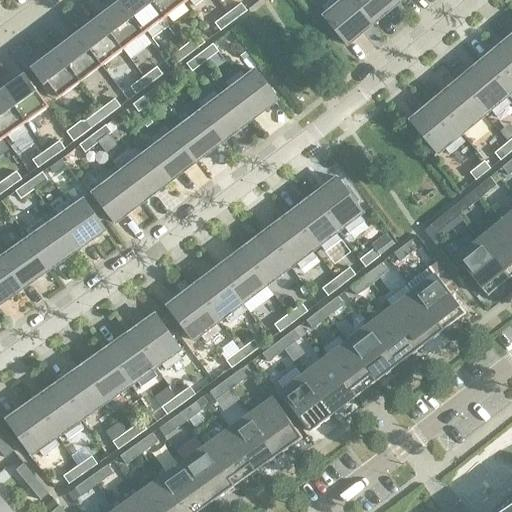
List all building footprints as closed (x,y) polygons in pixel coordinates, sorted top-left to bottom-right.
[(165,18),(151,0),(120,0),(119,1),(144,34),(145,33),(145,32),(147,31),(152,38),(167,27),(162,19),(164,18),(164,19),(165,18)] [(186,2),(184,0),(151,0),(165,18),(166,17),(166,16),(185,2),(185,3),(186,2)] [(375,23),(355,0),(342,0),(342,1),(341,0),(329,0),(321,7),(327,13),(323,16),(324,17),(325,17),(347,43),(346,44),(347,45),(349,44),(347,41),(360,30),(361,32),(362,33),(375,23)] [(400,1),(399,0),(355,0),(375,23),(375,22),(373,19),(386,9),(387,11),(388,12),(400,1)] [(144,34),(119,1),(121,4),(110,13),(108,11),(109,10),(108,9),(98,17),(123,50),(124,49),(124,48),(143,34),(143,35),(144,34)] [(241,3),(228,13),(234,21),(247,11),(241,3)] [(234,21),(228,13),(215,23),(220,31),(234,21)] [(123,50),(98,17),(97,17),(100,20),(89,29),(87,26),(88,26),(87,25),(77,33),(102,66),(103,65),(102,64),(122,50),(122,51),(123,50)] [(102,66),(77,33),(76,33),(79,36),(68,44),(66,42),(67,42),(66,41),(56,49),(81,82),(82,81),(81,80),(84,79),(99,68),(101,66),(101,67),(102,66)] [(199,35),(186,45),(192,53),(205,43),(199,35)] [(511,40),(506,45),(504,42),(503,43),(511,53),(511,40)] [(511,53),(503,43),(493,51),(493,52),(494,52),(496,54),(483,64),(481,61),(480,62),(508,96),(511,92),(511,53)] [(219,52),(213,44),(200,54),(206,62),(219,52)] [(192,53),(186,45),(172,55),(178,63),(192,53)] [(243,48),(238,52),(243,60),(249,56),(243,48)] [(81,82),(56,49),(55,49),(58,52),(47,60),(45,58),(46,58),(45,57),(30,68),(44,86),(48,83),(59,98),(61,97),(60,96),(79,82),(80,82),(81,82)] [(206,62),(200,54),(186,64),(192,72),(206,62)] [(508,96),(480,62),(470,70),(470,71),(471,71),(473,73),(460,83),(458,80),(457,81),(485,115),(491,110),(496,116),(511,103),(506,97),(508,96)] [(157,67),(144,77),(149,85),(163,74),(157,67)] [(245,77),(244,76),(240,71),(225,83),(230,89),(227,91),(250,121),(251,121),(249,117),(262,107),(264,109),(263,110),(264,111),(279,100),(277,98),(277,99),(256,71),(257,71),(256,69),(245,77)] [(25,73),(23,74),(25,77),(14,85),(13,83),(12,82),(2,89),(26,123),(27,122),(27,121),(45,110),(46,107),(47,108),(49,107),(25,73)] [(149,85),(144,77),(130,87),(136,95),(149,85)] [(485,115),(457,81),(446,89),(447,90),(448,90),(449,92),(437,102),(434,99),(434,100),(462,134),(485,115)] [(165,92),(159,84),(146,94),(152,102),(165,92)] [(26,123),(2,89),(4,93),(0,95),(0,131),(5,138),(6,137),(5,136),(7,135),(12,142),(28,132),(23,124),(25,123),(25,124),(26,123)] [(250,121),(227,91),(218,97),(214,91),(198,103),(203,109),(201,111),(224,141),(222,138),(235,128),(237,130),(237,131),(250,121)] [(152,102),(146,94),(133,104),(139,112),(152,102)] [(115,99),(101,109),(107,116),(121,106),(115,99)] [(462,134),(434,100),(423,109),(424,110),(425,109),(426,111),(414,121),(411,119),(409,120),(410,122),(411,121),(437,152),(436,153),(437,154),(445,148),(450,154),(465,142),(460,136),(462,134)] [(107,116),(101,109),(88,119),(94,126),(107,116)] [(224,141),(201,111),(174,131),(197,162),(197,161),(195,158),(209,148),(210,150),(210,151),(224,141)] [(111,132),(106,125),(92,135),(98,142),(111,132)] [(197,162),(174,131),(147,151),(170,182),(171,181),(168,178),(182,168),(183,170),(184,171),(197,162)] [(98,142),(92,135),(79,145),(85,153),(98,142)] [(59,141),(46,150),(51,158),(65,149),(59,141)] [(511,151),(511,147),(508,142),(494,153),(501,161),(511,151)] [(51,158),(46,150),(32,160),(38,168),(51,158)] [(170,182),(147,151),(120,172),(143,202),(144,202),(142,198),(155,188),(156,190),(156,191),(157,192),(170,182)] [(56,175),(67,167),(61,159),(50,167),(56,175)] [(484,161),(470,173),(476,180),(490,169),(484,161)] [(16,171),(3,181),(8,189),(22,179),(16,171)] [(48,180),(42,172),(29,182),(34,190),(48,180)] [(143,202),(120,172),(92,193),(93,194),(94,194),(115,222),(114,222),(115,223),(117,222),(115,219),(118,216),(128,209),(130,211),(129,211),(130,212),(143,202)] [(313,196),(312,196),(338,232),(344,227),(349,233),(365,222),(360,215),(364,212),(363,211),(362,212),(355,202),(359,199),(348,186),(345,188),(338,179),(337,177),(325,186),(326,187),(328,189),(315,199),(313,196)] [(493,188),(487,179),(474,189),(481,198),(493,188)] [(0,194),(8,189),(3,181),(0,182),(0,194)] [(34,190),(29,182),(15,191),(21,199),(34,190)] [(481,198),(474,189),(462,199),(468,208),(481,198)] [(338,232),(312,196),(301,205),(302,206),(302,205),(304,207),(291,217),(289,214),(288,214),(314,250),(321,245),(325,251),(341,240),(336,233),(338,232)] [(73,206),(73,205),(69,200),(53,211),(57,218),(55,219),(77,250),(78,250),(76,247),(89,237),(91,239),(90,239),(91,240),(106,230),(105,229),(104,229),(84,201),(85,200),(84,199),(73,206)] [(314,250),(288,214),(277,223),(278,224),(279,223),(280,225),(267,235),(265,232),(264,233),(291,268),(297,263),(301,269),(317,258),(312,251),(314,250)] [(450,223),(443,215),(431,225),(437,233),(450,223)] [(511,216),(502,224),(511,235),(511,216)] [(25,231),(29,236),(30,237),(28,239),(50,270),(50,269),(48,266),(62,256),(63,258),(63,259),(64,260),(77,250),(55,219),(46,226),(41,219),(25,231)] [(511,276),(511,235),(502,224),(481,241),(510,278),(511,276)] [(291,268),(264,233),(253,241),(254,242),(255,241),(256,243),(243,253),(241,250),(240,251),(267,286),(291,268)] [(50,270),(28,239),(0,258),(22,289),(23,289),(21,285),(34,276),(36,278),(36,279),(50,270)] [(416,249),(410,241),(397,250),(404,259),(416,249)] [(510,278),(481,241),(459,260),(488,296),(510,278)] [(381,256),(375,248),(360,260),(366,267),(381,256)] [(267,286),(240,251),(229,259),(230,260),(231,259),(232,261),(219,271),(217,268),(216,269),(243,304),(267,286)] [(22,289),(0,258),(0,300),(7,295),(8,297),(9,299),(22,289)] [(385,274),(378,265),(366,275),(372,283),(385,274)] [(356,275),(350,267),(336,278),(342,286),(356,275)] [(466,313),(430,267),(407,284),(415,294),(443,331),(466,313)] [(243,304),(216,269),(205,277),(206,278),(207,277),(208,279),(195,289),(193,286),(192,287),(219,322),(225,317),(230,324),(245,312),(240,305),(243,304)] [(372,283),(366,275),(353,285),(359,293),(372,283)] [(342,286),(336,278),(322,288),(328,296),(342,286)] [(219,322),(192,287),(181,295),(182,296),(183,296),(184,298),(171,307),(169,304),(167,306),(168,307),(169,307),(193,339),(192,340),(193,341),(201,335),(206,342),(221,330),(216,324),(219,322)] [(443,331),(415,294),(393,310),(421,348),(443,331)] [(341,307),(335,299),(322,308),(328,317),(341,307)] [(308,311),(302,304),(288,314),(294,322),(308,311)] [(328,317),(322,308),(309,318),(316,327),(328,317)] [(421,348),(393,310),(371,327),(399,364),(421,348)] [(131,331),(130,332),(155,368),(161,364),(166,370),(182,359),(177,352),(181,350),(180,348),(179,349),(156,316),(157,315),(156,314),(143,322),(144,324),(145,323),(146,325),(133,335),(131,331)] [(294,322),(288,314),(274,324),(280,332),(294,322)] [(399,364),(371,327),(349,344),(377,381),(399,364)] [(155,368),(130,332),(119,340),(120,341),(120,340),(122,343),(108,352),(106,349),(105,349),(131,385),(137,381),(142,387),(158,376),(153,370),(155,368)] [(297,341),(290,332),(278,342),(284,350),(297,341)] [(260,347),(254,340),(240,350),(246,358),(260,347)] [(284,350),(278,342),(265,352),(271,360),(284,350)] [(377,381),(349,344),(327,361),(355,398),(377,381)] [(131,385),(105,349),(94,357),(95,358),(96,358),(97,360),(84,369),(82,366),(81,367),(106,403),(131,385)] [(246,358),(240,350),(226,360),(232,368),(246,358)] [(355,398),(327,361),(305,377),(333,415),(355,398)] [(106,403),(81,367),(70,374),(71,375),(73,377),(59,387),(57,383),(56,384),(82,420),(106,403)] [(245,379),(239,371),(226,380),(232,389),(245,379)] [(333,415),(305,377),(282,395),(310,432),(333,415)] [(232,389),(226,380),(213,390),(219,398),(232,389)] [(82,420),(56,384),(45,392),(46,393),(47,392),(48,394),(35,404),(33,401),(32,401),(57,437),(63,433),(68,439),(84,428),(79,421),(82,420)] [(196,394),(190,387),(176,397),(181,405),(196,394)] [(181,405),(176,397),(162,407),(167,415),(181,405)] [(302,438),(275,400),(252,417),(279,455),(302,438)] [(57,437),(32,401),(21,409),(22,410),(24,412),(10,421),(8,418),(6,420),(7,421),(8,420),(31,454),(30,454),(31,455),(39,450),(44,457),(60,445),(55,439),(57,437)] [(200,412),(194,403),(181,413),(187,421),(200,412)] [(187,421),(181,413),(168,422),(174,431),(187,421)] [(279,455),(252,417),(229,433),(256,471),(279,455)] [(147,429),(141,421),(127,431),(133,439),(147,429)] [(133,439),(127,431),(113,442),(118,449),(133,439)] [(256,471),(229,433),(207,449),(234,487),(256,471)] [(155,444),(149,435),(136,444),(142,453),(155,444)] [(11,448),(1,436),(0,436),(0,451),(3,455),(11,448)] [(142,453),(136,444),(123,454),(129,462),(142,453)] [(234,487),(207,449),(184,465),(211,503),(234,487)] [(97,464),(92,456),(78,466),(83,474),(97,464)] [(198,511),(211,503),(184,465),(162,481),(184,511),(198,511)] [(36,478),(26,466),(18,473),(28,485),(36,478)] [(83,474),(78,466),(63,476),(69,484),(83,474)] [(110,476),(104,467),(91,476),(97,485),(110,476)] [(97,485),(91,476),(78,486),(84,494),(97,485)] [(47,491),(36,478),(28,485),(38,497),(47,491)] [(184,511),(162,481),(139,497),(150,511),(184,511)] [(511,511),(511,492),(491,511),(511,511)] [(150,511),(139,497),(117,511),(150,511)]
